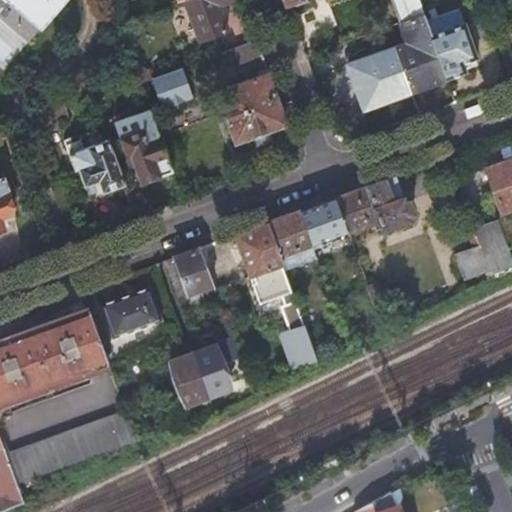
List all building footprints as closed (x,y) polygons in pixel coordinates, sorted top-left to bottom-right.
[(0,0),(0,6),(33,35),(63,0),(0,0)] [(217,3),(226,0),(184,0),(200,38),(227,28),(217,3)] [(423,14),(418,0),(391,0),(400,22),(423,14)] [(426,20),(431,35),(464,23),(459,8),(426,20)] [(423,14),(400,22),(407,43),(349,64),(365,106),(447,77),(431,35),(426,20),(423,14)] [(464,23),(431,35),(447,77),(467,70),(464,63),(478,59),(464,22),(464,23)] [(256,38),(233,47),(239,62),(262,53),(256,38)] [(140,65),(135,67),(136,69),(140,81),(150,78),(150,77),(147,69),(140,65)] [(179,67),(150,77),(150,78),(160,106),(162,112),(192,102),(189,95),(179,67)] [(235,143),(288,124),(268,71),(215,90),(235,143)] [(68,117),(60,96),(34,106),(43,131),(58,126),(56,121),(68,117)] [(172,169),(150,109),(136,114),(141,129),(120,137),(127,158),(131,156),(141,183),(162,175),(161,173),(172,169)] [(114,122),(120,137),(141,129),(136,114),(114,122)] [(125,183),(109,138),(70,153),(76,168),(79,167),(85,184),(100,179),(104,190),(125,183)] [(511,208),(511,158),(485,168),(501,212),(511,208)] [(4,176),(0,176),(0,227),(3,226),(0,217),(0,216),(12,211),(6,193),(10,192),(4,176)] [(394,176),(334,198),(346,231),(379,220),(379,221),(378,222),(380,229),(382,229),(382,230),(410,220),(408,214),(414,212),(409,200),(404,202),(394,176)] [(334,198),(300,210),(313,243),(346,231),(334,198)] [(300,210),(268,222),(280,255),(313,243),(300,210)] [(497,218),(474,226),(480,243),(481,243),(486,256),(508,248),(497,218)] [(268,222),(235,234),(260,302),(282,294),(286,305),(296,301),(284,268),(283,263),(280,255),(268,222)] [(313,243),(280,255),(283,263),(284,268),(317,256),(313,243)] [(481,243),(480,243),(454,253),(462,274),(489,264),(486,256),(481,243)] [(202,294),(215,289),(199,247),(174,256),(188,292),(200,288),(202,294)] [(511,260),(511,258),(508,248),(486,256),(489,264),(490,269),(511,260)] [(174,256),(166,259),(179,295),(188,292),(174,256)] [(511,260),(490,269),(493,276),(511,266),(511,260)] [(489,264),(462,274),(464,279),(490,269),(489,264)] [(150,285),(101,303),(113,337),(162,319),(150,285)] [(367,288),(377,316),(386,313),(376,285),(367,288)] [(293,368),(317,359),(296,301),(286,305),(285,305),(293,328),(280,333),(293,368)] [(29,329),(49,384),(108,362),(88,307),(29,329)] [(29,329),(0,339),(0,424),(5,422),(2,415),(11,412),(7,400),(49,384),(29,329)] [(214,343),(193,351),(209,396),(213,409),(223,405),(219,392),(231,388),(214,343)] [(209,396),(193,351),(170,360),(186,405),(209,396)] [(66,430),(76,459),(135,438),(124,408),(66,430)] [(172,412),(178,427),(187,422),(182,408),(172,412)] [(7,452),(18,481),(76,459),(66,430),(7,452)] [(0,489),(2,495),(0,495),(0,511),(25,501),(18,481),(7,452),(0,431),(0,489)] [(336,458),(324,464),(326,470),(339,464),(336,458)] [(399,486),(390,491),(396,506),(399,505),(399,504),(402,496),(399,486)] [(390,491),(371,502),(374,511),(401,511),(399,505),(396,506),(390,491)] [(353,511),(374,511),(371,502),(353,511)]
